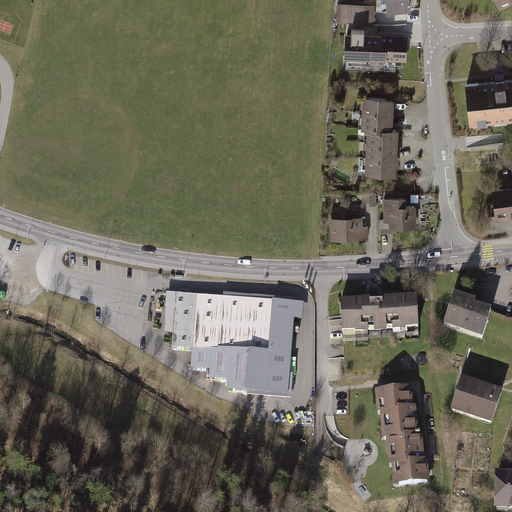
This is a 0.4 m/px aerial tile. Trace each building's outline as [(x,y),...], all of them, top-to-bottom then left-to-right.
[(387,0),(389,14),(412,12),(411,0),(387,0)] [(511,4),(511,0),(495,0),(501,10),(511,4)] [(375,5),(337,3),(336,21),(374,23),(375,5)] [(350,34),(347,34),(346,60),(408,62),(409,36),(364,34),(365,30),(351,29),(350,34)] [(511,80),(501,81),(467,85),(471,125),(511,120),(511,80)] [(395,100),(364,97),(363,111),(393,114),(395,100)] [(393,114),(363,111),(362,128),(368,128),(392,130),(393,114)] [(392,130),(368,128),(367,142),(399,144),(400,131),(392,130)] [(367,142),(366,158),(398,159),(399,144),(367,142)] [(398,159),(366,158),(366,160),(360,160),(360,171),(365,171),(365,175),(397,177),(398,159)] [(416,171),(411,175),(415,180),(420,176),(416,171)] [(511,188),(494,191),(496,206),(493,206),(495,221),(511,219),(511,217),(511,216),(511,188)] [(370,203),(370,193),(362,194),(363,203),(370,203)] [(406,199),(385,199),(385,219),(380,219),(381,234),(396,234),(396,230),(417,229),(417,206),(407,207),(406,199)] [(332,218),(330,218),(331,241),(369,240),(368,226),(364,226),(363,217),(347,218),(347,207),(332,207),(332,218)] [(468,296),(454,291),(449,305),(443,323),(481,335),(490,308),(473,302),(475,298),(468,296)] [(416,294),(340,299),(343,340),(395,337),(418,335),(416,294)] [(303,305),(195,298),(190,370),(207,371),(206,382),(225,383),(225,396),(287,401),(292,323),(302,324),(303,305)] [(503,390),(461,376),(450,409),(492,423),(503,390)] [(411,386),(374,390),(376,412),(379,412),(382,438),(385,438),(418,435),(416,411),(415,406),(413,406),(411,386)] [(418,435),(385,438),(388,466),(390,466),(392,485),(429,482),(427,459),(427,455),(423,455),(421,435),(418,435)] [(354,468),(360,455),(344,448),(341,455),(342,455),(340,462),(354,468)] [(511,470),(495,470),(494,507),(511,507),(511,470)]
